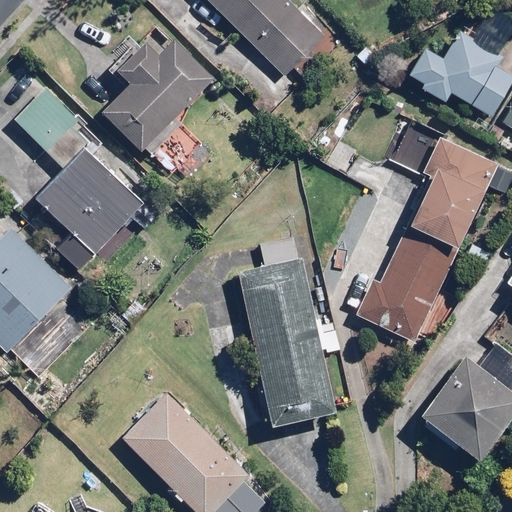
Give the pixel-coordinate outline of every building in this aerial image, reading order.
[(285,0),(211,0),(289,74),(325,38),(285,0)] [(502,51),(462,27),(455,40),(454,39),(442,59),(425,50),(412,71),(428,80),(424,87),(447,100),(451,94),(454,89),(492,112),(511,78),(511,74),(495,64),(502,51)] [(159,59),(145,44),(121,69),(135,84),(107,113),(146,151),(215,80),(176,42),(159,59)] [(291,93),(275,76),(257,93),(273,110),(291,93)] [(77,123),(43,91),(16,119),(50,151),(77,123)] [(511,126),(511,102),(502,120),(511,126)] [(484,197),(500,164),(441,136),(425,169),(434,173),(382,282),(372,278),(357,308),(417,337),(484,197)] [(358,149),(338,139),(327,163),(347,173),(358,149)] [(88,147),(41,196),(100,252),(147,203),(88,147)] [(80,272),(100,252),(75,228),(55,248),(80,272)] [(13,231),(0,243),(0,340),(12,351),(73,288),(13,231)] [(328,348),(321,316),(316,318),(301,255),(237,270),(273,426),(338,411),(323,350),(328,348)] [(511,354),(496,343),(481,365),(467,355),(421,422),(458,448),(460,444),(485,461),(511,422),(511,354)] [(166,392),(124,435),(201,511),(255,511),(265,502),(244,481),(250,475),(166,392)] [(104,511),(78,503),(75,511),(104,511)]
